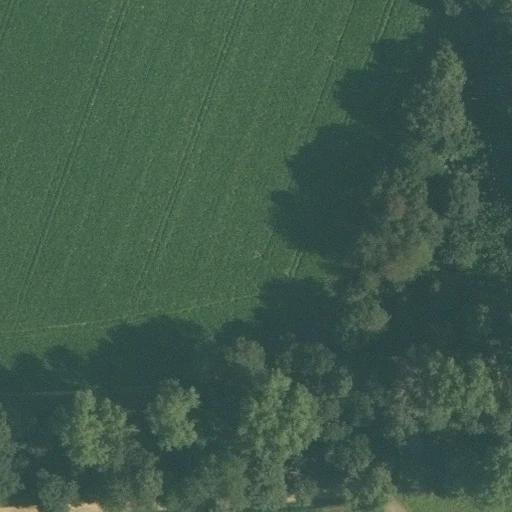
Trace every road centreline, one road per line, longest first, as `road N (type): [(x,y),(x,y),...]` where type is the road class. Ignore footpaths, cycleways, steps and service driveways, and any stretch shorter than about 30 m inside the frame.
road 1 (track): [(0,398),(220,386),(511,354)]
road 2 (track): [(0,511),(363,493),(397,511)]
